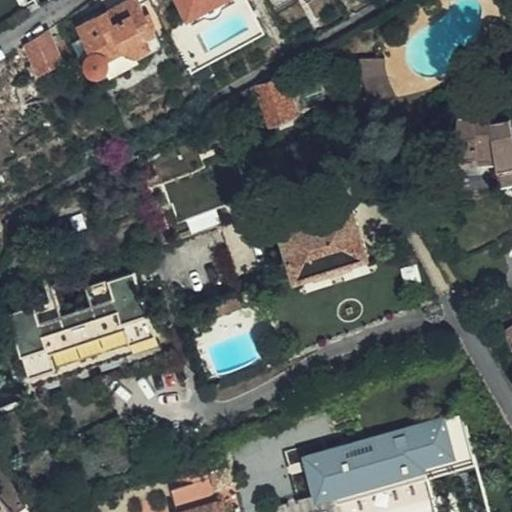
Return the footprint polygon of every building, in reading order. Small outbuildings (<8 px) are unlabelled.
[(121,0),(77,23),(83,32),(93,48),(86,58),(88,60),(91,67),(101,72),(152,44),(146,35),(155,30),(138,0),(121,0)] [(180,0),(189,15),(215,0),(180,0)] [(215,0),(189,15),(192,19),(226,0),(215,0)] [(226,0),(192,19),(194,23),(209,14),(214,15),(223,13),(226,4),(233,0),(226,0)] [(43,27),(24,39),(34,56),(27,59),(33,70),(70,51),(64,40),(54,46),(43,27)] [(161,39),(155,30),(146,35),(152,44),(161,39)] [(93,48),(83,32),(73,37),(86,58),(93,48)] [(256,85),(269,126),(300,118),(287,76),(256,85)] [(0,141),(8,136),(0,124),(11,117),(0,99),(0,141)] [(494,122),(493,118),(458,115),(456,157),(476,158),(476,161),(496,163),(497,167),(508,165),(511,180),(511,179),(511,128),(510,121),(494,122)] [(0,124),(8,136),(19,129),(11,117),(0,124)] [(216,171),(225,200),(253,191),(245,162),(216,171)] [(253,191),(225,200),(228,209),(256,200),(253,191)] [(511,233),(511,193),(472,222),(490,249),(511,233)] [(368,254),(351,199),(280,221),(297,275),(368,254)] [(65,305),(60,292),(17,308),(12,310),(38,384),(164,340),(139,264),(91,281),(96,294),(65,305)] [(17,308),(60,292),(56,280),(14,296),(17,308)] [(242,305),(236,288),(199,302),(204,319),(242,305)] [(490,511),(462,412),(306,456),(318,497),(336,492),(338,500),(429,474),(439,511),(490,511)] [(157,511),(171,511),(165,491),(170,490),(162,467),(145,471),(157,511)] [(176,510),(176,511),(226,511),(222,498),(176,510)]
